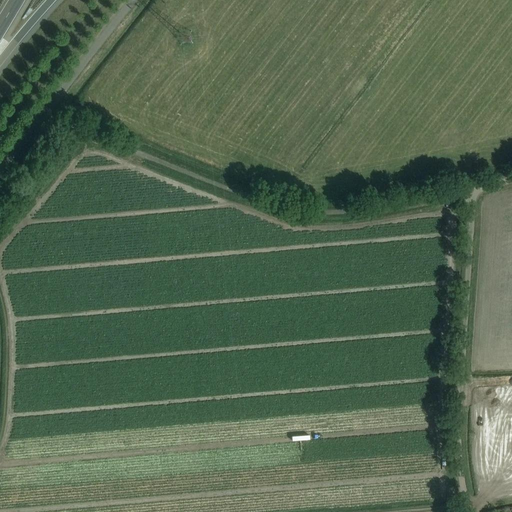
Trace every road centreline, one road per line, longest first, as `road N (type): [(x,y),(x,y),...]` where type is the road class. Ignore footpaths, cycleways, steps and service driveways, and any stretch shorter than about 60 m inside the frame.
road 1 (unclassified): [(472,189),(310,216),(268,207),(66,124)]
road 2 (unclassified): [(468,511),(459,434),(472,189)]
road 3 (unclassified): [(0,179),(140,0)]
